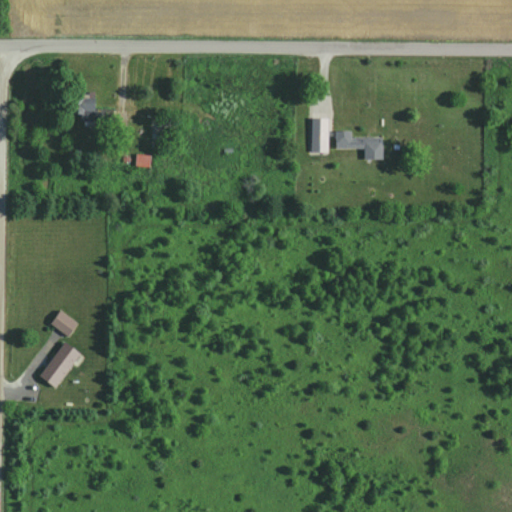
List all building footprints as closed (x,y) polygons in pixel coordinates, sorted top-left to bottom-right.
[(67,95),(67,116),(81,117),(81,127),(98,127),(99,103),(84,103),(84,95),(67,95)] [(310,130),(309,152),(328,153),(329,130),(310,130)] [(334,147),(380,146),(380,136),(334,137),(334,147)] [(135,153),(149,154),(148,166),(134,165),(135,153)] [(58,309),(76,322),(66,335),(49,322),(58,309)] [(63,341),(38,374),(55,388),(81,355),(63,341)]
